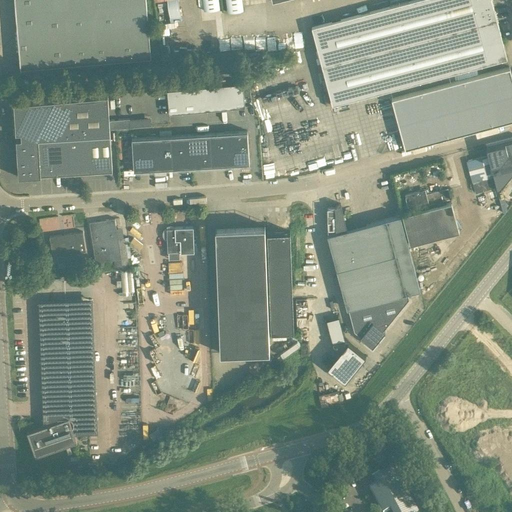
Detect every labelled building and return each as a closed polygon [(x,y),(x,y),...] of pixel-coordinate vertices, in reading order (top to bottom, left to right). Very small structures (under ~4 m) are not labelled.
[(14,0),(20,64),(20,68),(21,68),(151,57),(146,0),(14,0)] [(218,0),(202,0),(204,10),(219,8),(218,0)] [(242,0),(225,0),(227,12),(243,10),(242,0)] [(409,0),(312,26),(316,41),(332,104),(507,57),(491,0),(409,0)] [(511,93),(510,85),(511,84),(511,80),(509,68),(510,68),(509,67),(391,99),(405,148),(511,119),(511,93)] [(243,82),(168,89),(170,113),(246,106),(243,82)] [(108,95),(14,103),(16,133),(21,133),(21,139),(38,138),(51,137),(64,137),(79,136),(110,134),(110,129),(129,127),(128,118),(109,120),(108,95)] [(136,118),(128,118),(129,127),(137,126),(136,118)] [(248,131),(232,132),(233,164),(250,163),(248,131)] [(233,164),(232,132),(216,133),(218,165),(233,164)] [(216,133),(188,135),(190,167),(218,165),(216,133)] [(112,169),(110,134),(79,136),(81,171),(112,169)] [(188,135),(173,136),(174,168),(190,167),(188,135)] [(79,136),(64,137),(65,172),(81,171),(79,136)] [(173,136),(153,137),(154,169),(174,168),(173,136)] [(53,173),(51,137),(38,138),(40,175),(41,175),(41,174),(53,173)] [(64,137),(51,137),(53,173),(65,172),(64,137)] [(154,169),(153,137),(132,138),(134,170),(154,169)] [(21,139),(16,139),(18,177),(40,175),(38,138),(21,139)] [(511,152),(511,140),(487,147),(498,185),(503,184),(511,172),(511,167),(508,154),(511,152)] [(485,150),(465,155),(475,192),(495,187),(485,150)] [(425,189),(404,194),(409,210),(450,199),(447,188),(426,194),(425,189)] [(452,202),(402,214),(410,244),(459,231),(452,202)] [(337,228),(337,231),(328,234),(347,308),(354,306),(408,292),(420,288),(400,214),(347,229),(341,203),(336,204),(336,207),(328,208),(328,214),(330,214),(330,215),(328,215),(328,219),(330,219),(330,220),(328,221),(328,228),(337,228)] [(43,225),(59,226),(59,217),(44,216),(43,225)] [(122,240),(118,240),(115,218),(89,222),(96,262),(114,259),(116,270),(129,268),(127,257),(128,257),(126,244),(123,244),(122,240)] [(181,253),(194,252),(194,227),(175,228),(175,229),(174,229),(173,228),(171,228),(170,228),(168,229),(167,229),(167,230),(166,231),(166,233),(166,234),(166,236),(167,237),(167,238),(168,252),(181,252),(181,253)] [(267,239),(266,239),(265,228),(216,230),(220,353),(270,351),(269,326),(271,326),(271,332),(294,331),(290,232),(282,232),(274,232),(267,232),(267,239)] [(79,251),(86,250),(83,231),(50,236),(54,268),(66,266),(65,260),(80,258),(79,251)] [(408,292),(354,306),(360,327),(365,331),(360,336),(373,346),(385,331),(384,330),(409,298),(408,292)] [(67,301),(44,302),(47,404),(70,403),(67,301)] [(331,319),(338,343),(349,339),(342,315),(331,319)] [(348,341),(327,366),(345,380),(365,355),(348,341)] [(338,390),(319,395),(321,406),(340,402),(338,390)] [(36,456),(77,441),(69,417),(27,431),(36,456)] [(371,494),(374,500),(376,499),(382,511),(389,511),(392,510),(393,511),(413,511),(395,477),(398,475),(394,468),(372,480),(372,481),(375,479),(378,485),(370,489),(373,494),(371,494)]
